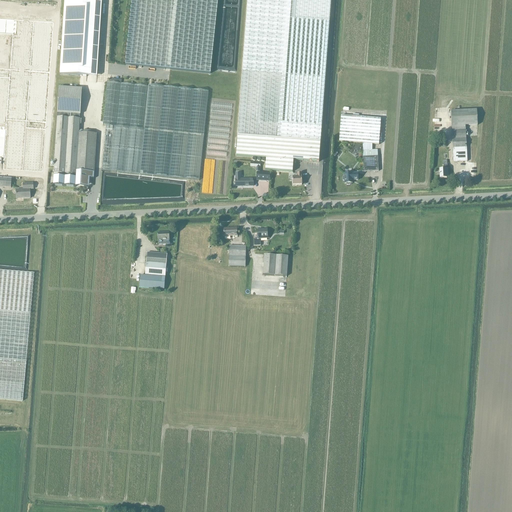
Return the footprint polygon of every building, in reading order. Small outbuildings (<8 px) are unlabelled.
[(97,77),(102,2),(73,0),(65,0),(60,74),(97,77)] [(131,0),(125,65),(170,69),(210,74),(211,69),(218,2),(218,0),(131,0)] [(330,0),(247,0),(238,135),(320,142),(330,0)] [(0,68),(0,129),(6,130),(4,157),(3,169),(43,172),(47,122),(50,72),(54,23),(14,20),(13,34),(13,37),(10,69),(0,68)] [(112,47),(111,55),(119,55),(120,47),(112,47)] [(106,125),(101,171),(200,181),(209,91),(149,85),(149,86),(107,82),(103,125),(106,125)] [(54,160),(54,173),(76,175),(76,177),(76,184),(87,185),(88,175),(93,176),(93,179),(94,179),(94,171),(96,153),(97,134),(67,132),(68,118),(60,117),(60,113),(69,114),(70,88),(59,87),(57,117),(57,124),(54,160)] [(453,162),(467,161),(465,125),(478,125),(477,110),(451,111),(453,162)] [(341,116),(339,142),(379,145),(381,119),(341,116)] [(320,142),(238,135),(236,156),(266,158),(265,170),(293,172),(293,160),(319,162),(320,142)] [(364,172),(379,171),(378,150),(363,151),(364,172)] [(443,169),(439,170),(440,179),(447,179),(446,176),(448,176),(447,165),(443,165),(443,169)] [(258,171),(257,179),(269,180),(270,172),(258,171)] [(236,179),(236,186),(254,185),(253,178),(241,179),(240,173),(236,173),(236,179)] [(297,173),(297,176),(292,177),(293,185),(302,184),(301,173),(297,173)] [(352,183),(352,180),(358,180),(358,173),(352,174),(352,173),(344,174),(344,176),(343,177),(343,180),(344,181),(345,181),(345,184),(346,183),(346,184),(347,185),(350,185),(351,184),(351,183),(352,183)] [(76,184),(76,177),(54,176),(53,185),(76,187),(76,184)] [(23,189),(16,190),(16,198),(23,197),(23,199),(30,198),(30,189),(33,189),(33,183),(23,184),(23,189)] [(225,228),(225,236),(238,236),(237,228),(225,228)] [(268,230),(257,230),(257,239),(253,239),(254,246),(261,246),(260,239),(268,239),(268,230)] [(169,232),(158,233),(159,244),(170,244),(170,240),(169,240),(169,232)] [(229,266),(245,267),(245,263),(246,246),(229,246),(229,266)] [(145,275),(140,275),(138,287),(164,290),(167,254),(147,252),(145,275)] [(264,255),(263,275),(287,276),(288,256),(264,255)] [(293,257),(291,289),(300,289),(302,257),(293,257)] [(0,399),(22,401),(26,361),(34,273),(0,270),(0,399)]
